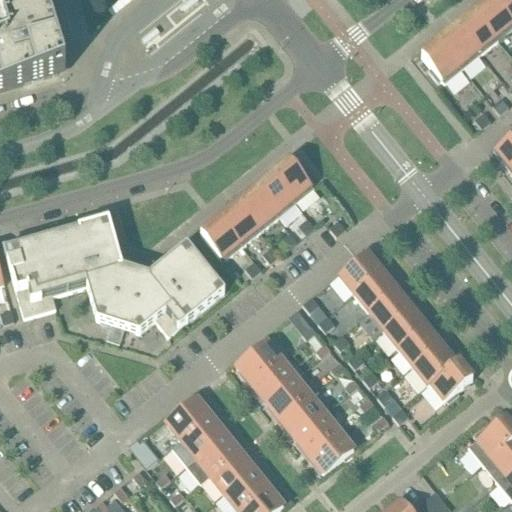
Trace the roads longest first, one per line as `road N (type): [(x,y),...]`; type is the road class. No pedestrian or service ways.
road 1 (residential): [(391,220),(36,511)]
road 2 (residential): [(0,222),(209,158),(319,69)]
road 3 (residential): [(261,0),(174,68),(0,123)]
road 4 (residential): [(357,511),(511,390)]
road 5 (residential): [(391,220),(511,367)]
road 6 (unclassified): [(422,195),(319,69)]
road 7 (unclassified): [(511,305),(422,195)]
